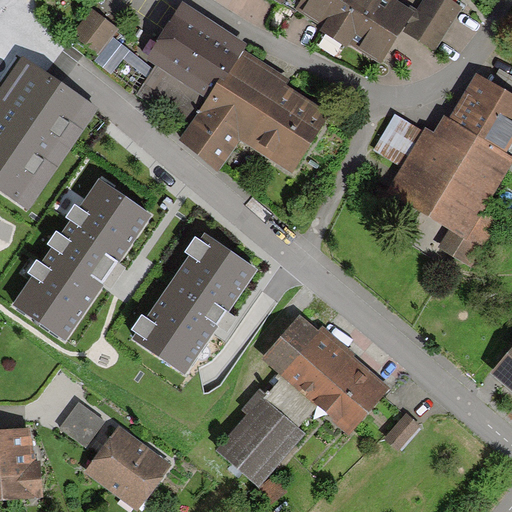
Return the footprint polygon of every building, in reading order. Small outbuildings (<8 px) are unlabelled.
[(248,44),(182,0),(181,0),(147,57),(157,63),(136,95),(187,128),(221,76),(226,79),(244,49),(248,44)] [(401,32),(414,10),(397,0),(280,0),(383,62),(401,32)] [(420,0),(414,10),(401,32),(428,49),(456,3),(451,0),(420,0)] [(116,29),(90,11),(71,37),(97,55),(116,29)] [(290,80),(244,49),(226,79),(221,76),(187,128),(180,139),(220,168),(241,139),(292,173),(332,113),(287,85),(290,80)] [(92,109),(24,63),(0,97),(0,189),(25,206),(92,109)] [(448,123),(503,155),(511,139),(511,100),(474,78),(448,123)] [(509,159),(503,155),(448,123),(443,120),(433,137),(424,132),(387,194),(451,231),(440,249),(465,264),(493,217),(480,209),(509,159)] [(155,215),(101,178),(81,207),(76,204),(67,217),(72,221),(62,235),(57,231),(48,245),(52,248),(42,263),(37,259),(27,273),(31,276),(11,306),(66,343),(111,278),(155,215)] [(257,273),(207,239),(136,343),(186,377),(222,324),(257,273)] [(348,434),(385,391),(299,318),(263,361),(282,377),(264,399),(257,394),(241,413),(248,419),(218,454),(257,487),(301,435),(295,430),(315,406),(348,434)] [(511,349),(492,375),(511,390),(511,349)] [(99,419),(75,402),(58,426),(82,443),(99,419)] [(417,425),(404,414),(384,437),(397,448),(417,425)] [(29,427),(0,428),(0,492),(33,491),(29,427)] [(166,462),(114,427),(84,470),(135,506),(166,462)] [(284,494),(272,477),(251,492),(263,509),(284,494)]
